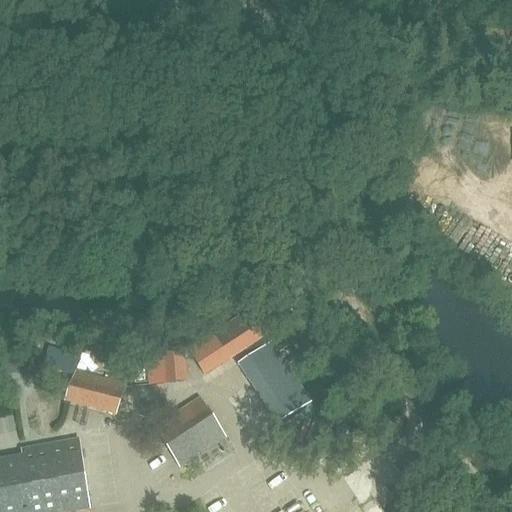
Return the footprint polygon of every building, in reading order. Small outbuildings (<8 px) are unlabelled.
[(251,311),(189,351),(204,376),(245,350),(250,357),(271,343),(270,340),(251,311)] [(70,372),(71,370),(77,354),(76,353),(52,345),(45,343),(43,351),(39,361),(70,372)] [(250,357),(237,365),(249,384),(277,426),(311,403),(287,367),(271,343),(250,357)] [(163,355),(166,384),(186,383),(183,353),(163,355)] [(0,379),(14,380),(13,362),(0,362),(0,379)] [(112,412),(119,384),(71,372),(64,400),(112,412)] [(154,426),(175,465),(222,440),(201,401),(154,426)] [(22,450),(23,457),(31,511),(77,511),(89,510),(78,441),(22,450)] [(0,511),(31,511),(23,457),(1,461),(1,458),(0,458),(0,511)]
